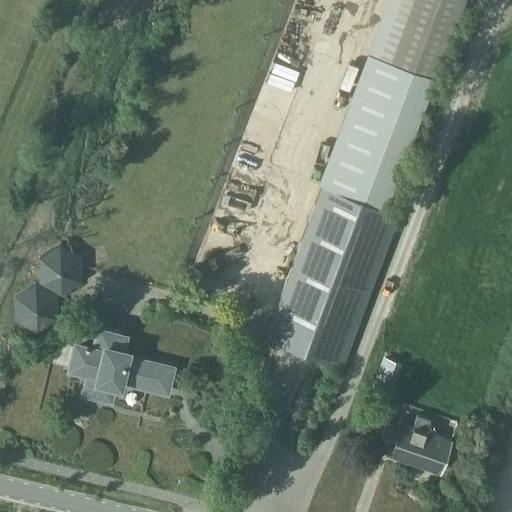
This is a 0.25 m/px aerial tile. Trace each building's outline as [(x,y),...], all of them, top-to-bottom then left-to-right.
[(437,76),(465,0),(414,0),(392,59),(432,74),(437,76)] [(344,362),(400,212),(324,184),(268,333),(344,362)] [(38,256),(39,281),(61,293),(83,281),(82,255),(60,243),(38,256)] [(58,318),(58,295),(38,283),(17,296),(17,319),(37,331),(58,318)] [(131,375),(168,384),(172,367),(128,356),(129,351),(122,349),(126,334),(100,328),(95,349),(92,347),(90,347),(90,345),(83,343),(82,346),(80,346),(79,349),(74,348),(71,361),(75,362),(74,367),(89,371),(85,391),(87,392),(86,394),(107,399),(107,398),(110,398),(113,384),(120,385),(122,380),(130,382),(131,375)] [(383,358),(371,391),(391,399),(403,365),(383,358)] [(442,471),(452,439),(428,430),(432,418),(418,414),(414,426),(389,417),(381,441),(394,446),(391,453),(442,471)]
